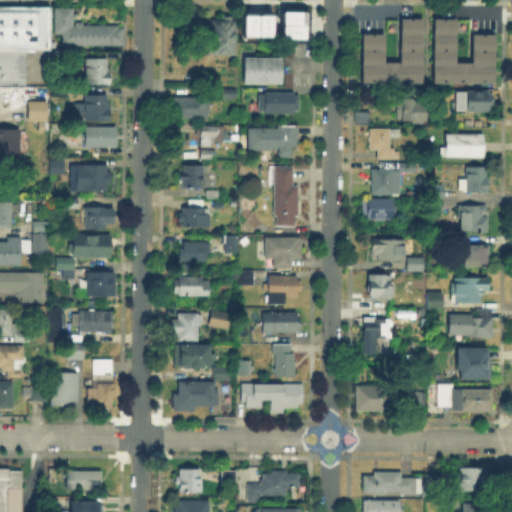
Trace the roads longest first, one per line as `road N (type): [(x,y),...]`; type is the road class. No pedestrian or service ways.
road 1 (residential): [(511,444),(0,436)]
road 2 (residential): [(137,511),(143,0)]
road 3 (residential): [(328,511),(333,0)]
